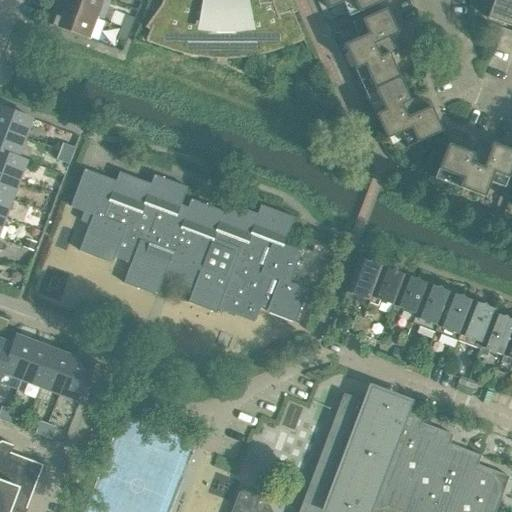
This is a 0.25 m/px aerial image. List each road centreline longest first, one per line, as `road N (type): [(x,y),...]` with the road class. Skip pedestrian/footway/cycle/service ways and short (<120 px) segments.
road 1 (residential): [(511,419),(314,347),(306,360),(211,410),(192,411),(142,383),(114,350)]
road 2 (residential): [(35,511),(49,475),(78,442),(114,350)]
road 3 (residential): [(430,0),(459,89),(511,109)]
road 4 (residential): [(114,350),(0,304)]
